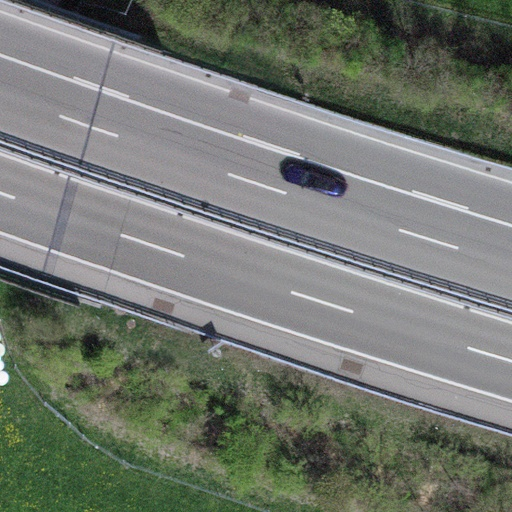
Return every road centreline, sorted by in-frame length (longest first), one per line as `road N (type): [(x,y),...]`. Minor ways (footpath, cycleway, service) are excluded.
road 1 (motorway): [(511,264),(0,92)]
road 2 (motorway): [(0,195),(511,364)]
road 3 (track): [(0,163),(44,0)]
